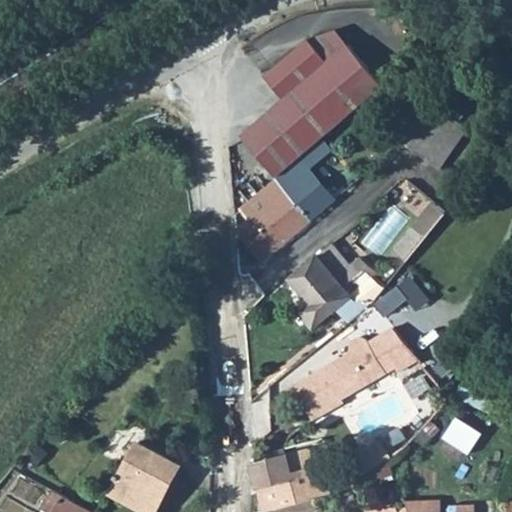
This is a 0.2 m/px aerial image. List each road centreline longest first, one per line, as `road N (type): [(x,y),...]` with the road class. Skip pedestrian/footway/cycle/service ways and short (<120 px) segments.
road 1 (unclassified): [(231,511),(212,138),(188,43)]
road 2 (unclassified): [(0,164),(188,43)]
road 3 (trunk): [(0,75),(116,0)]
